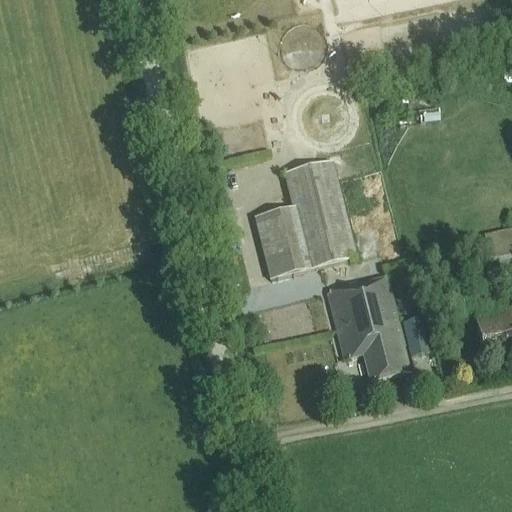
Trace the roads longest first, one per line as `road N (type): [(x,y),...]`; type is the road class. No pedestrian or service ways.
road 1 (tertiary): [(255,511),(132,0)]
road 2 (track): [(239,443),(511,391)]
